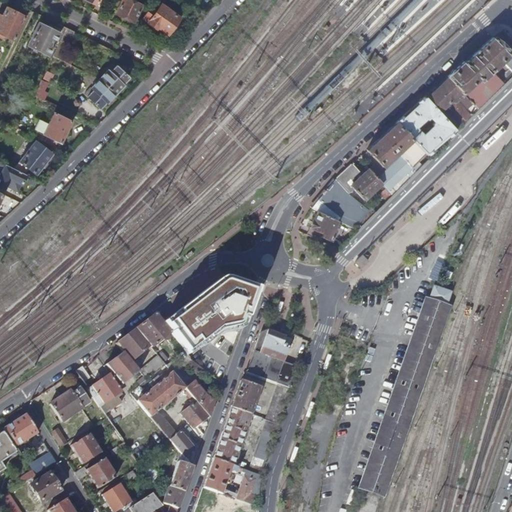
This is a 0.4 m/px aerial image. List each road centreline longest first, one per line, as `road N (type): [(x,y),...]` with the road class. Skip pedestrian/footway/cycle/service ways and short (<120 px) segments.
road 1 (residential): [(491,15),(293,195),(274,226),(267,260)]
road 2 (residential): [(267,260),(225,257),(193,270),(0,409)]
road 3 (residential): [(326,285),(346,254),(511,87)]
road 4 (residential): [(184,511),(267,260)]
road 5 (residential): [(170,63),(0,231)]
road 6 (residential): [(40,0),(170,63)]
